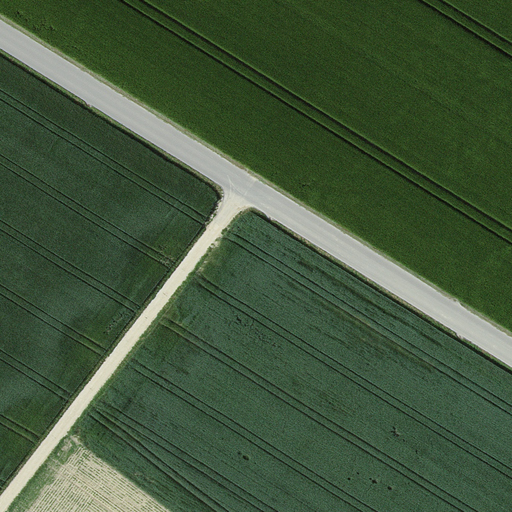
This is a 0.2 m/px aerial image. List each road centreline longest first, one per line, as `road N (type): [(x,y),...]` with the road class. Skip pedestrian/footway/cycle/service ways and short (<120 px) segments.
road 1 (unclassified): [(511,351),(0,32)]
road 2 (track): [(245,185),(0,505)]
